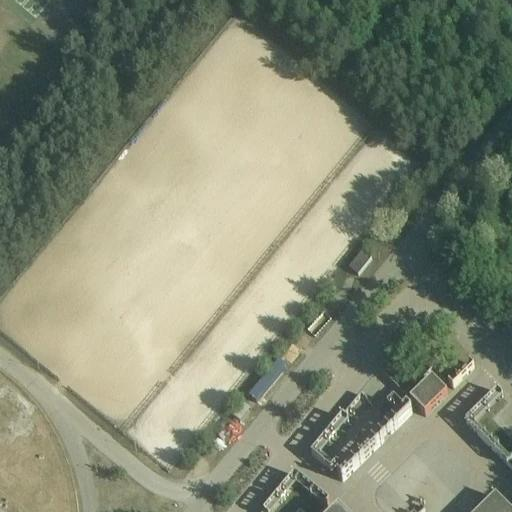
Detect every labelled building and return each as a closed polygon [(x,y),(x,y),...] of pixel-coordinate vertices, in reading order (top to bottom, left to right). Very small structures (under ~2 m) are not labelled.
[(363,255),(350,272),(358,279),(372,261),(363,255)] [(433,381),(411,404),(427,419),(448,396),(433,381)] [(394,396),(379,412),(362,398),(362,399),(337,428),(370,456),(411,412),(394,396)] [(370,456),(337,428),(312,458),(338,480),(342,485),(370,456)] [(326,511),(330,507),(295,478),(273,505),(281,511),(326,511)] [(508,511),(496,500),(483,511),(508,511)]
